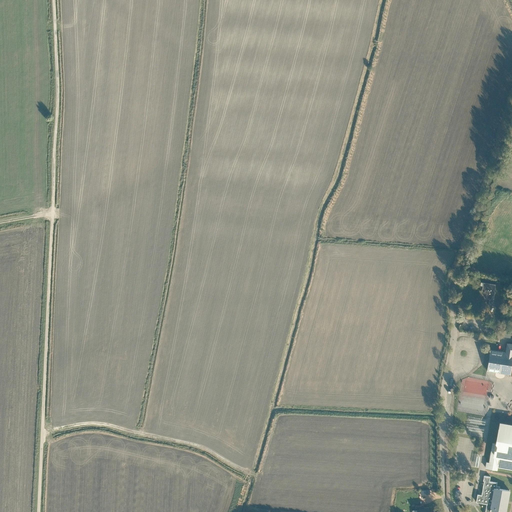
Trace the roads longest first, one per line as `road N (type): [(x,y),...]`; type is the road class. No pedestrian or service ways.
road 1 (track): [(53,0),(57,99),(38,511)]
road 2 (track): [(511,106),(450,283),(454,337)]
road 3 (residential): [(454,337),(443,430),(450,511)]
